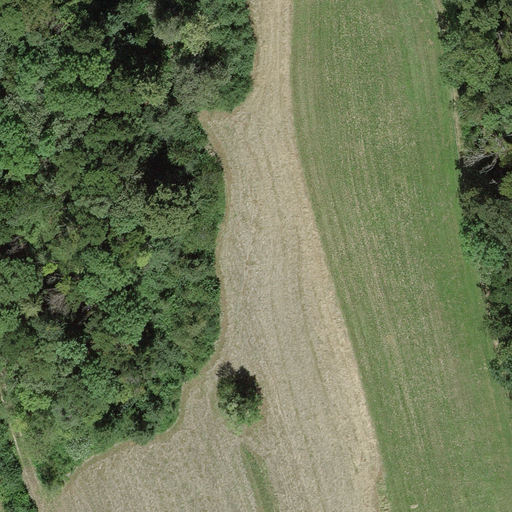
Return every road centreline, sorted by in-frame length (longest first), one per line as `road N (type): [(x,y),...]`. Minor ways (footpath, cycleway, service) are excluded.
road 1 (track): [(511,439),(430,0)]
road 2 (track): [(38,511),(0,386)]
